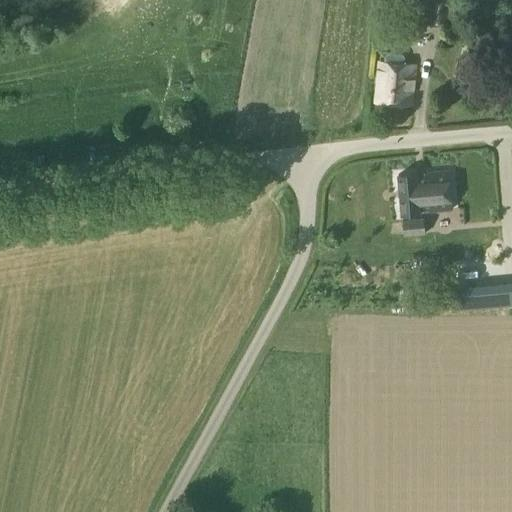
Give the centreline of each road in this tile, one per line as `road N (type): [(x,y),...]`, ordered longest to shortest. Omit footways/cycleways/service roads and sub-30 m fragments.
road 1 (unclassified): [(170,511),(289,291),(305,215),(292,164)]
road 2 (unclassified): [(292,164),(0,205)]
road 3 (unclassified): [(511,139),(292,164)]
